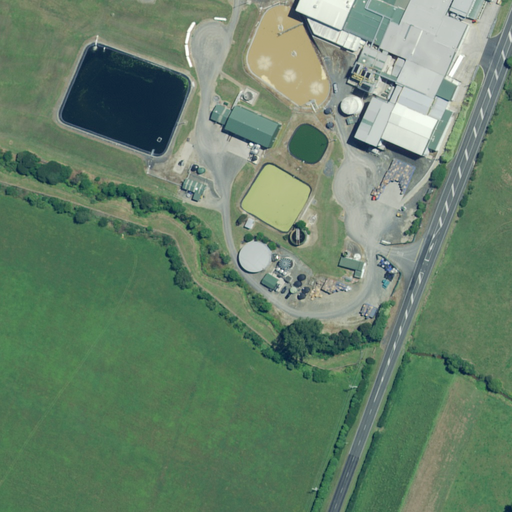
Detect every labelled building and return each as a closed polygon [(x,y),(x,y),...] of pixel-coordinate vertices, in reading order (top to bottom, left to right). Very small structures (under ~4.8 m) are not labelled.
[(301,0),(297,11),(364,40),(351,70),(379,82),(356,138),(371,144),(375,134),(420,152),(484,0),(301,0)] [(246,100),(247,101),(248,102),(249,102),(250,102),(251,102),(252,102),(253,101),(254,100),(255,99),(255,98),(255,97),(255,96),(254,95),(254,94),(253,94),(252,93),(251,93),(250,93),(249,93),(248,93),(248,94),(247,94),(247,95),(246,95),(246,96),(246,97),(246,98),(246,99),(246,100)] [(349,114),(351,114),(352,115),(354,115),(355,115),(357,115),(359,114),(360,113),(361,112),(362,111),(363,109),(363,108),(364,106),(364,104),(363,103),(363,101),(362,100),(361,99),(359,98),(358,97),(356,96),(355,96),(353,96),(351,97),(350,97),(348,98),(347,99),(346,101),(345,102),(345,104),(345,105),(345,107),(345,109),(346,110),(347,111),(348,113),(349,114)] [(206,119),(268,146),(279,122),(233,102),(229,111),(212,104),(206,119)] [(207,186),(190,179),(186,189),(198,193),(195,200),(201,202),(207,186)] [(297,245),(298,246),(300,246),(301,247),(303,247),(304,246),(306,246),(307,245),(309,244),(310,243),(310,242),(311,240),(311,239),(311,237),(311,236),(311,234),(310,233),(309,232),(308,230),(307,230),(305,229),(304,229),(302,229),(300,229),(299,229),(298,230),(296,231),(295,232),(294,234),(294,235),(294,237),(293,238),(294,240),(294,241),(295,243),(296,244),(297,245)] [(252,272),(254,273),(256,273),(257,273),(260,273),(262,272),(265,271),(267,270),(269,268),(271,266),(272,263),(273,261),(273,258),(273,255),(272,252),(271,250),(269,248),(268,246),(265,244),(263,243),(260,242),(258,242),(255,242),(252,243),(250,244),(248,245),(246,247),(244,250),(243,252),(242,255),(242,257),(242,260),(243,263),(244,265),(245,267),(247,269),(249,271),(252,272)] [(281,267),(282,268),(283,268),(284,268),(285,269),(286,269),(287,268),(288,268),(289,267),(290,266),(290,265),(291,264),(291,263),(291,262),(291,261),(290,260),(289,259),(288,258),(287,258),(286,258),(285,257),(284,257),(283,258),(282,259),(281,259),(280,260),(280,261),(280,262),(280,263),(280,264),(280,265),(280,266),(281,266),(281,267)] [(366,263),(344,259),(342,267),(345,268),(358,270),(356,278),(363,279),(366,263)] [(280,284),(269,277),(266,282),(277,290),(280,284)]
